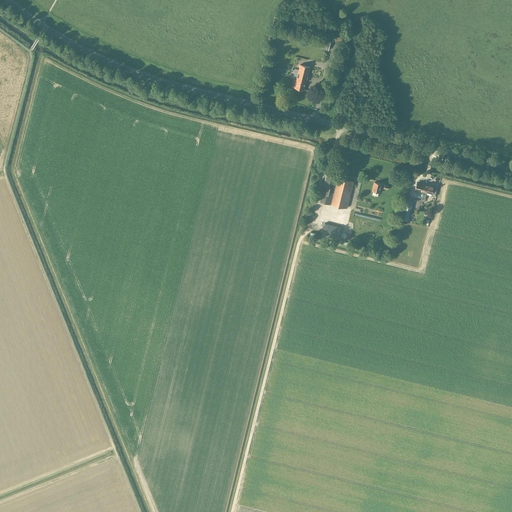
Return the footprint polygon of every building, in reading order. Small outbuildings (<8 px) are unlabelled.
[(315,39),(313,47),(328,50),(330,42),(315,39)] [(304,90),(310,67),(300,65),(294,88),(304,90)] [(330,204),(336,177),(326,174),(319,201),(330,204)] [(336,177),(330,204),(347,208),(353,181),(336,177)] [(382,184),(374,182),(372,191),(379,193),(381,188),(388,189),(389,186),(382,184)] [(423,194),(425,185),(417,183),(414,191),(423,194)] [(423,194),(421,199),(425,200),(427,192),(432,194),(431,196),(434,197),(437,190),(435,190),(436,188),(433,188),(433,187),(425,185),(423,194)] [(354,213),(353,217),(379,221),(380,217),(354,213)] [(339,240),(342,227),(324,223),(321,235),(339,240)]
